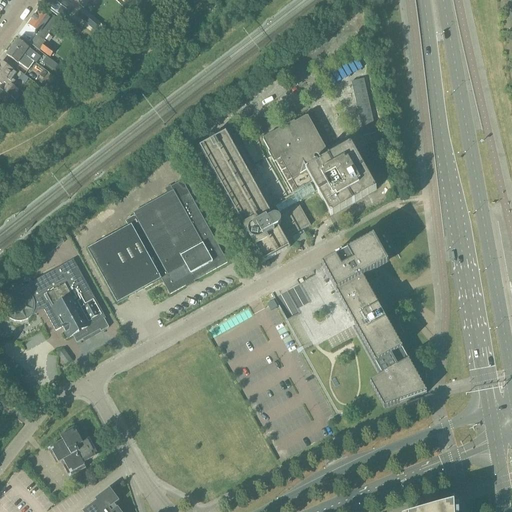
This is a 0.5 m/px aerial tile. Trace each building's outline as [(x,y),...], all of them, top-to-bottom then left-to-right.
[(62,21),(72,8),(61,0),(46,0),(44,4),(47,6),(46,8),(62,21)] [(72,0),(84,8),(90,0),(72,0)] [(133,12),(142,0),(133,0),(127,8),(133,12)] [(83,10),(77,16),(94,31),(100,24),(83,10)] [(52,16),(50,19),(39,11),(28,26),(39,34),(37,37),(44,42),(59,21),(52,16)] [(13,46),(12,48),(29,62),(34,54),(28,50),(29,49),(17,41),(13,46)] [(54,50),(47,44),(46,43),(40,51),(50,58),(55,51),(54,50)] [(26,66),(29,62),(12,48),(10,50),(11,50),(7,55),(18,64),(19,61),(26,66)] [(3,83),(7,85),(9,87),(11,85),(12,86),(15,81),(12,79),(16,74),(1,62),(0,64),(0,84),(1,85),(3,83)] [(351,82),(358,113),(363,137),(376,134),(372,117),(365,87),(365,85),(364,80),(351,82)] [(18,91),(12,86),(11,85),(9,87),(7,88),(6,88),(5,86),(2,90),(4,93),(6,95),(7,94),(10,97),(15,92),(17,93),(18,91)] [(6,95),(4,93),(0,90),(0,99),(5,103),(8,100),(9,98),(6,95)] [(210,142),(199,149),(263,264),(290,249),(285,240),(293,236),(294,237),(295,237),(295,238),(296,238),(297,238),(298,238),(299,237),(300,237),(300,236),(301,235),(301,234),(301,233),(301,232),(300,232),(310,226),(298,204),(318,193),(331,217),(376,192),(351,146),(320,163),(319,161),(318,160),(317,160),(316,160),(315,160),(327,153),(307,117),(288,128),(287,126),(262,140),(273,160),(272,160),(291,195),(268,208),(226,134),(215,140),(215,139),(214,139),(213,138),(212,138),(211,139),(210,139),(210,140),(210,141),(210,142)] [(177,152),(172,155),(178,166),(183,163),(177,152)] [(128,228),(87,250),(117,304),(161,280),(170,296),(194,282),(227,263),(182,181),(170,188),(173,192),(133,214),(134,216),(125,222),(128,228)] [(388,265),(374,239),(322,267),(337,294),(363,279),(375,272),(388,265)] [(35,309),(35,308),(40,305),(45,312),(43,313),(54,332),(62,328),(68,339),(73,337),(76,344),(83,340),(81,338),(87,335),(88,337),(100,330),(101,332),(109,328),(104,320),(106,319),(73,260),(25,287),(24,285),(11,293),(10,294),(8,295),(7,296),(6,297),(5,298),(4,300),(4,301),(3,302),(3,304),(3,306),(3,307),(3,309),(3,310),(4,312),(4,313),(5,315),(6,316),(7,317),(8,318),(9,319),(10,320),(12,321),(13,322),(15,322),(16,322),(18,323),(19,323),(21,323),(22,322),(24,322),(25,321),(27,321),(28,320),(29,319),(30,318),(31,316),(32,315),(33,314),(34,312),(34,311),(35,309)] [(427,394),(363,279),(337,294),(382,376),(369,383),(384,409),(427,394)] [(63,350),(57,355),(65,365),(71,361),(63,350)] [(59,436),(62,441),(47,449),(56,466),(61,463),(69,478),(86,469),(84,467),(83,465),(98,456),(89,440),(87,441),(84,437),(82,438),(76,427),(59,436)] [(120,511),(118,509),(117,510),(115,508),(115,507),(114,506),(119,502),(110,489),(95,500),(96,502),(96,503),(83,511),(120,511)]
